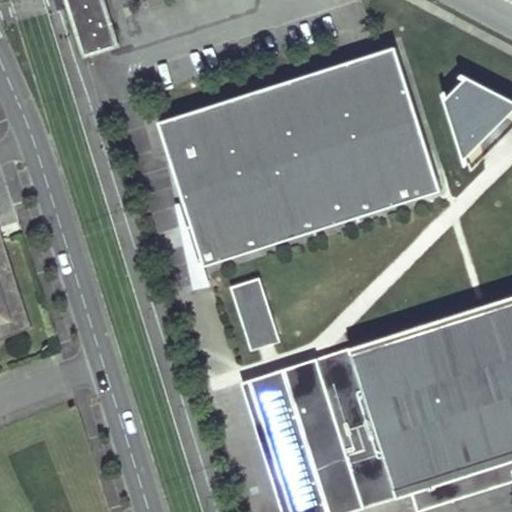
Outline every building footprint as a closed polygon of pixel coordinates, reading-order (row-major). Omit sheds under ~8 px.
[(114,44),(100,0),(66,0),(83,54),(114,44)] [(441,190),(394,45),(157,121),(183,201),(190,224),(186,225),(197,259),(201,257),(203,265),(441,190)] [(443,90),(465,159),(511,114),(511,95),(462,71),(443,90)] [(197,259),(186,225),(190,224),(183,201),(174,204),(192,289),(210,285),(203,265),(201,257),(197,259)] [(2,238),(0,233),(0,322),(8,320),(0,296),(0,274),(12,270),(2,238)] [(0,296),(8,320),(0,322),(0,343),(26,332),(33,330),(12,270),(0,274),(0,296)] [(260,277),(230,287),(251,351),(281,342),(260,277)] [(242,381),(282,511),(335,511),(407,485),(416,511),(511,480),(511,295),(317,357),(242,381)]
